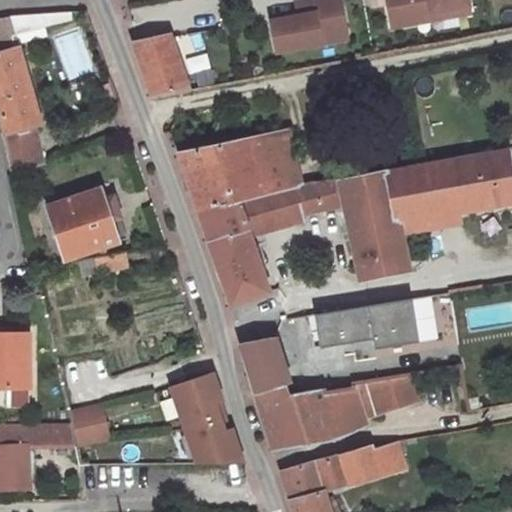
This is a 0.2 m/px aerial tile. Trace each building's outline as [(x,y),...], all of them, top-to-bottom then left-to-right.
[(295,18),(268,23),(273,54),(319,46),(316,31),(343,27),(337,0),(300,0),(292,1),(295,18)] [(387,0),(393,29),(434,21),(432,13),(468,7),(466,0),(387,0)] [(432,13),(434,21),(470,15),(468,7),(432,13)] [(40,127),(14,37),(69,20),(67,14),(16,17),(0,20),(0,104),(7,134),(4,135),(14,176),(47,164),(37,127),(40,127)] [(316,31),(319,46),(345,41),(343,27),(316,31)] [(152,95),(187,88),(168,36),(133,43),(152,95)] [(300,187),(290,132),(176,153),(196,206),(238,199),(296,188),(300,187)] [(458,209),(511,198),(511,177),(507,148),(450,159),(458,209)] [(389,170),(398,221),(458,209),(450,159),(389,170)] [(358,275),(407,266),(398,221),(389,170),(300,187),(296,188),(303,217),(346,207),(358,275)] [(249,227),(303,217),(296,188),(238,199),(249,227)] [(117,218),(107,189),(48,210),(66,261),(116,242),(109,221),(117,218)] [(231,302),(270,287),(259,256),(268,252),(261,233),(252,236),(249,227),(238,199),(196,206),(231,302)] [(117,218),(109,221),(116,242),(124,240),(117,218)] [(98,275),(128,269),(125,255),(95,261),(98,275)] [(433,296),(416,299),(423,340),(440,337),(433,296)] [(416,299),(321,314),(326,345),(378,337),(379,347),(423,340),(416,299)] [(0,387),(30,388),(30,333),(0,332),(0,387)] [(239,344),(255,398),(292,392),(274,338),(239,344)] [(370,380),(380,418),(424,404),(414,373),(370,380)] [(213,376),(172,390),(185,431),(219,420),(215,405),(220,403),(222,403),(213,376)] [(363,386),(370,421),(380,418),(370,380),(360,382),(361,386),(363,386)] [(274,454),(340,440),(332,391),(331,386),(292,392),(255,398),(274,454)] [(332,391),(340,440),(372,428),(370,421),(363,386),(361,386),(332,391)] [(215,405),(219,420),(225,418),(220,403),(215,405)] [(99,408),(69,415),(76,446),(106,439),(99,408)] [(219,420),(224,434),(229,433),(225,418),(219,420)] [(219,420),(185,431),(196,466),(242,466),(231,432),(229,433),(224,434),(219,420)] [(0,489),(25,490),(25,447),(47,447),(75,446),(70,426),(0,425),(0,489)] [(411,468),(406,441),(380,446),(384,473),(411,468)] [(339,511),(336,498),(330,499),(327,484),(325,474),(351,468),(353,479),(384,473),(380,446),(280,473),(293,511),(339,511)] [(351,468),(325,474),(327,484),(353,479),(351,468)]
